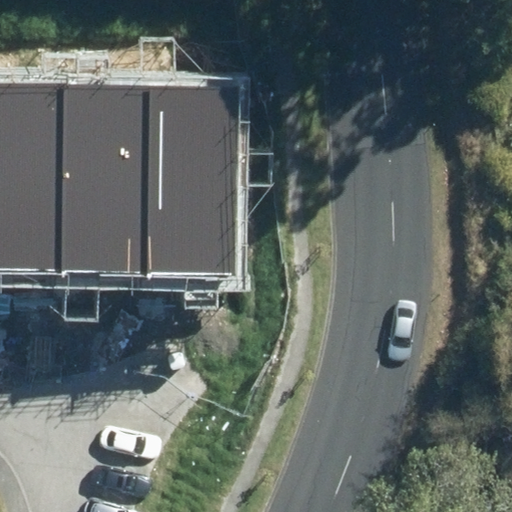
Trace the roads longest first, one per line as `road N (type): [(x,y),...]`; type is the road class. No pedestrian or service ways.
road 1 (residential): [(374,0),(390,222),(379,344),(325,511)]
road 2 (residential): [(172,363),(39,440)]
